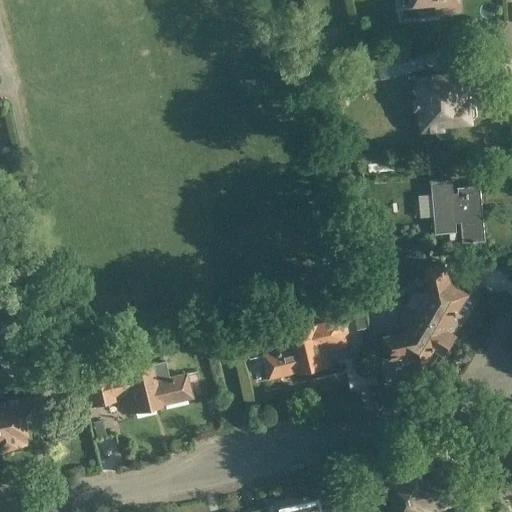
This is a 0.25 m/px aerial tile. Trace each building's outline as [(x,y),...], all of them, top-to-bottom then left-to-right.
[(439,13),(460,11),(459,0),(414,0),(415,4),(438,3),(439,13)] [(415,55),(377,65),(381,78),(401,73),(415,70),(426,70),(425,55),(415,55)] [(344,89),(371,83),(368,67),(341,74),(344,89)] [(471,123),(467,70),(416,74),(418,98),(414,98),(415,110),(419,110),(421,133),(446,131),(445,125),(471,123)] [(369,173),(397,171),(397,161),(368,163),(369,173)] [(453,189),(452,179),(431,181),(432,193),(421,194),(423,219),(434,218),(436,234),(450,233),(451,240),(458,239),(457,232),(462,231),(462,242),(485,241),(480,185),(458,187),(458,188),(453,189)] [(467,294),(450,283),(444,263),(426,268),(431,288),(419,291),(414,289),(405,304),(408,306),(451,332),(460,315),(456,312),(467,294)] [(348,310),(353,331),(368,327),(362,306),(348,310)] [(445,354),(456,335),(451,332),(408,306),(400,319),(404,333),(383,338),(388,358),(406,354),(431,368),(441,351),(445,354)] [(351,345),(344,317),(288,331),(289,334),(278,336),(281,351),(263,355),(269,379),(300,371),(301,374),(329,368),(325,348),(337,345),(338,348),(351,345)] [(166,364),(85,383),(90,407),(117,401),(116,398),(129,395),(133,414),(162,407),(161,404),(191,397),(186,373),(169,377),(166,364)] [(76,375),(66,378),(74,409),(84,407),(76,375)] [(0,402),(0,448),(27,444),(21,414),(41,411),(38,390),(23,392),(24,398),(0,402)] [(511,443),(498,447),(498,448),(494,449),(499,464),(503,463),(504,463),(509,477),(501,479),(505,492),(511,489),(511,443)] [(463,490),(459,470),(422,478),(420,471),(387,478),(394,511),(429,511),(429,510),(461,503),(463,511),(486,511),(481,486),(463,490)] [(340,511),(339,505),(337,506),(338,508),(319,511),(312,511),(310,501),(283,508),(282,507),(281,507),(281,511),(340,511)]
